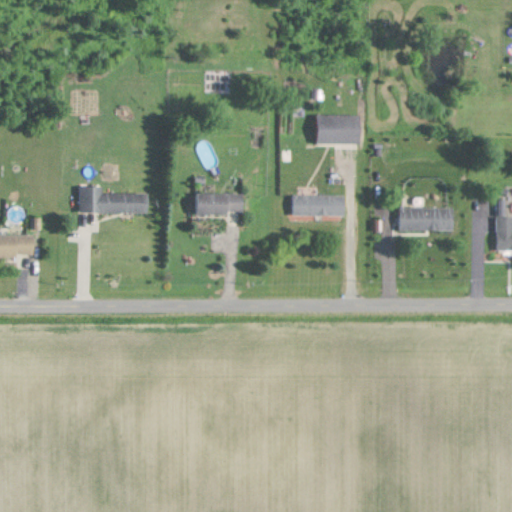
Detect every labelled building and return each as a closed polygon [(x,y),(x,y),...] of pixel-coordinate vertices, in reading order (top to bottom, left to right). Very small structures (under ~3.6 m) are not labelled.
[(361,114),(317,114),(317,143),(361,143),(361,114)] [(78,185),(78,212),(147,212),(147,192),(101,192),(101,185),(78,185)] [(243,192),(194,192),(194,213),(243,213),(243,192)] [(344,215),(344,194),(291,194),(291,215),(344,215)] [(397,230),(453,230),(453,207),(397,207),(397,230)] [(511,216),(495,217),(495,249),(511,249),(511,216)] [(0,255),(33,256),(33,234),(0,233),(0,255)]
